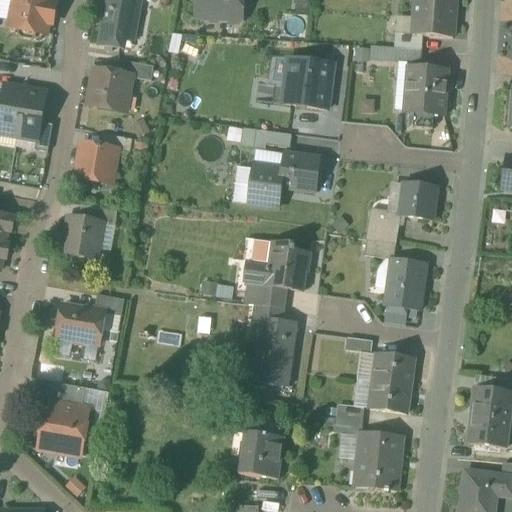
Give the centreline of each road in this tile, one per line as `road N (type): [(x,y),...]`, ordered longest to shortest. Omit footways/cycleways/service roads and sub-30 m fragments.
road 1 (residential): [(0,449),(86,0)]
road 2 (residential): [(446,340),(469,164)]
road 3 (residential): [(425,511),(446,340)]
road 4 (residential): [(469,164),(483,0)]
road 5 (residential): [(446,340),(323,325)]
